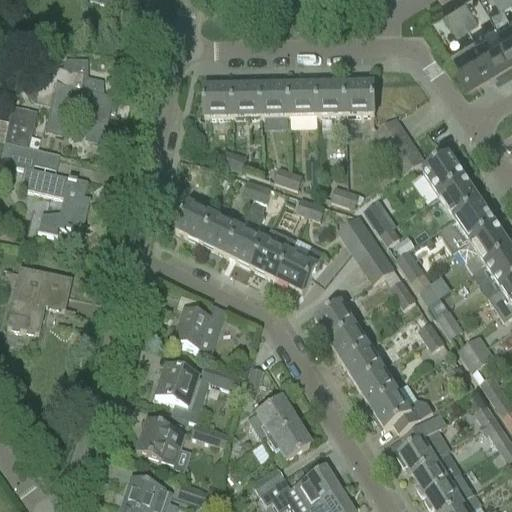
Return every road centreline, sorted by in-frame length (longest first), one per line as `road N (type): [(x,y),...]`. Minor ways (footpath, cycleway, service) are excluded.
road 1 (residential): [(131,260),(269,325),(385,511)]
road 2 (residential): [(57,511),(98,411),(131,260)]
road 3 (residential): [(131,260),(177,53)]
road 4 (residential): [(177,53),(385,48)]
road 5 (residential): [(469,128),(416,49),(385,48)]
